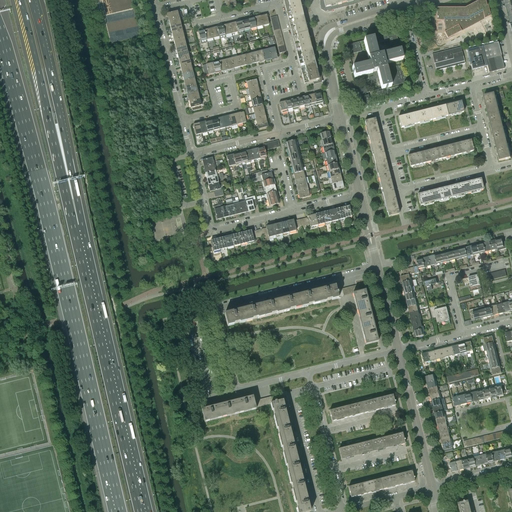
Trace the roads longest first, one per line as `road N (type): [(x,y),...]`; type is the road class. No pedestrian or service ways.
road 1 (motorway): [(0,25),(120,511)]
road 2 (motorway): [(144,511),(54,120)]
road 3 (residential): [(308,373),(234,390),(214,309),(376,265)]
road 4 (residential): [(279,132),(263,69),(293,62),(278,2),(219,16)]
road 5 (residential): [(292,210),(209,231),(191,155)]
road 6 (residential): [(311,387),(290,395),(320,511)]
road 7 (residential): [(430,488),(397,350)]
road 8 (motorway): [(54,120),(18,0)]
road 9 (motorway): [(54,120),(31,0)]
